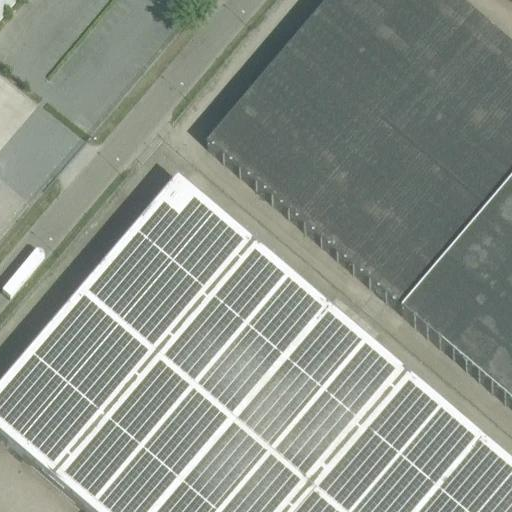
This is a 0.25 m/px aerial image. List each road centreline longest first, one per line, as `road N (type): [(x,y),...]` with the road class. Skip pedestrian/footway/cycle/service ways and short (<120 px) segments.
road 1 (unclassified): [(248,0),(0,288)]
road 2 (unknown): [(121,147),(26,59),(35,30),(60,0)]
